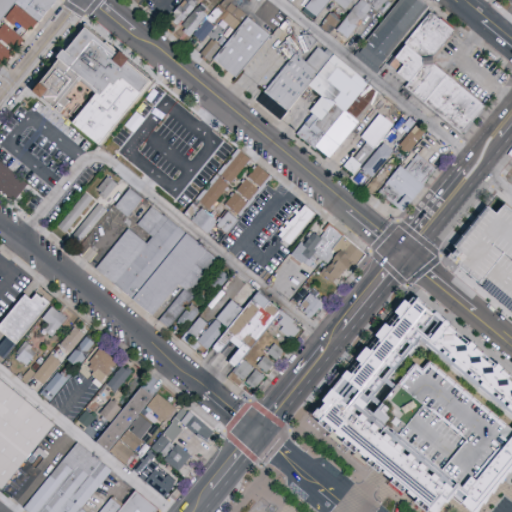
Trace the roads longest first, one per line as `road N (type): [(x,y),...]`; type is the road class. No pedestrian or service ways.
road 1 (secondary): [(94,0),(399,252)]
road 2 (residential): [(0,216),(255,429)]
road 3 (secondary): [(399,252),(255,429)]
road 4 (secondary): [(501,123),(399,252)]
road 5 (secondary): [(399,252),(511,344)]
road 6 (residential): [(83,0),(0,100)]
road 7 (residential): [(255,429),(354,511)]
